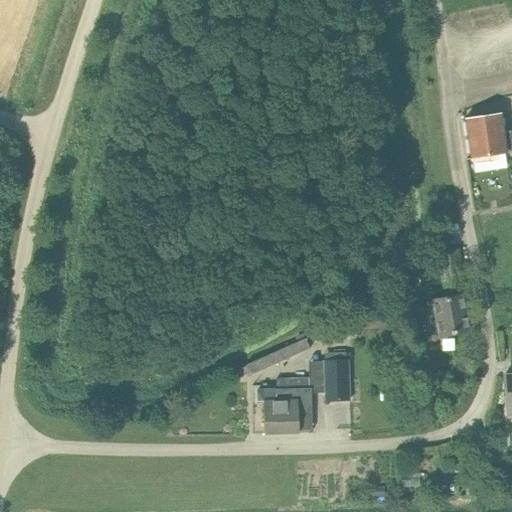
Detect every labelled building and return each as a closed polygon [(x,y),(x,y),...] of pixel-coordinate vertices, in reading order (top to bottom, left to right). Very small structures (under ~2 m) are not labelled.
[(511,132),(504,134),(504,133),(500,113),(465,119),(471,159),(507,154),(506,151),(511,149),(511,132)] [(444,291),(445,290),(465,287),(458,250),(438,254),(437,254),(444,291)] [(442,348),(454,346),(452,334),(469,331),(462,295),(433,300),(442,348)] [(322,338),(349,323),(345,314),(317,329),(322,338)] [(310,349),(306,340),(298,344),(297,342),(247,365),(251,375),(310,349)] [(325,401),(350,400),(349,360),(325,361),(325,401)] [(311,388),(310,379),(276,380),(277,390),(276,390),(276,401),(263,401),(264,434),(299,433),(299,431),(312,430),(312,410),(311,388)]
